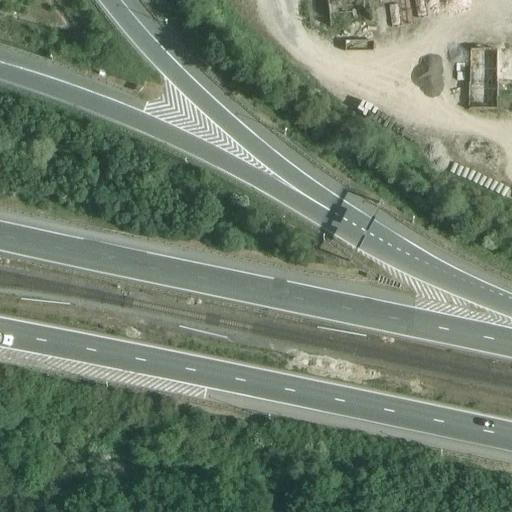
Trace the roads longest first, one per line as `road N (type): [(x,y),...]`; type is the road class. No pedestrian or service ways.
road 1 (motorway): [(511,343),(0,235)]
road 2 (motorway): [(0,332),(511,437)]
road 3 (motorway): [(294,202),(153,127),(0,72)]
road 4 (motorway): [(294,202),(110,0)]
road 5 (motorway): [(511,309),(444,284),(294,202)]
